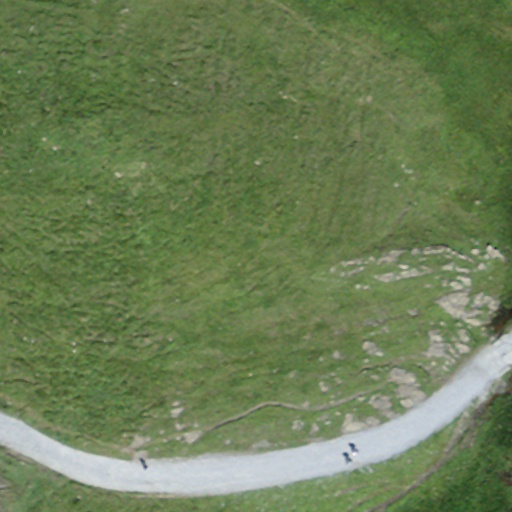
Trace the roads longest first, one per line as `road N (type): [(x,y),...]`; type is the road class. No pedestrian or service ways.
road 1 (track): [(365,457),(130,478),(0,428)]
road 2 (track): [(511,350),(365,457)]
